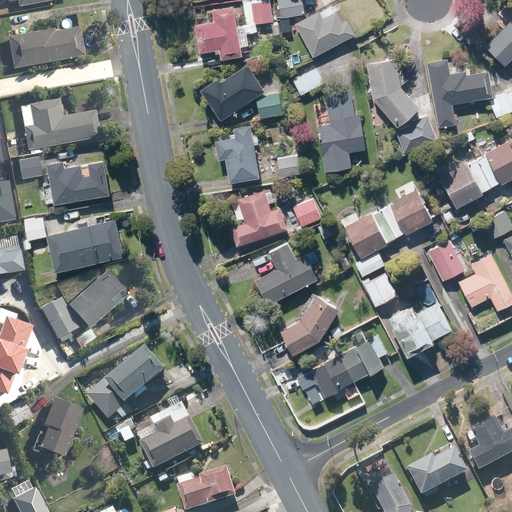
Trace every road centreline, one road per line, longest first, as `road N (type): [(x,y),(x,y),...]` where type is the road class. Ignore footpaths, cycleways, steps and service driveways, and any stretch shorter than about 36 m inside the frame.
road 1 (residential): [(126,0),(173,256),(285,472)]
road 2 (residential): [(285,472),(511,353)]
